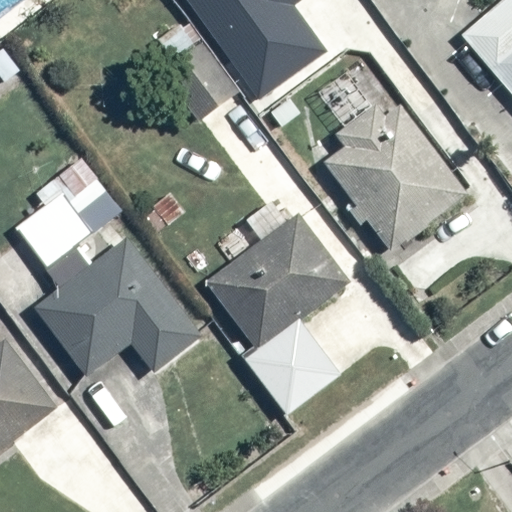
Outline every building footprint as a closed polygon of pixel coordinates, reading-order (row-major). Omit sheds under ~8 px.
[(0,0),(0,42),(53,0),(0,0)] [(355,28),(331,0),(328,0),(302,22),(326,51),(355,28)] [(511,0),(495,0),(458,29),(511,98),(511,0)] [(244,84),(209,31),(174,55),(209,108),(244,84)] [(366,105),(315,141),(389,244),(465,190),(382,73),(356,91),(366,105)] [(224,243),(233,254),(198,279),(228,320),(248,348),(237,355),(281,415),(337,374),(295,316),(346,279),(295,209),(264,231),(256,220),(224,243)] [(90,372),(125,346),(146,375),(151,371),(197,337),(123,236),(85,263),(71,243),(39,267),(55,290),(38,302),(90,372)] [(0,444),(53,402),(0,335),(0,444)]
